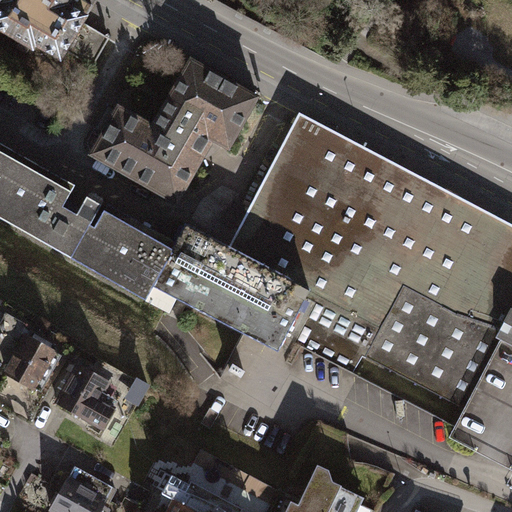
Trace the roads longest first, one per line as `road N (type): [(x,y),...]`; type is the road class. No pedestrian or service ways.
road 1 (primary): [(159,0),(429,135)]
road 2 (residential): [(497,511),(432,486),(405,493),(386,511)]
